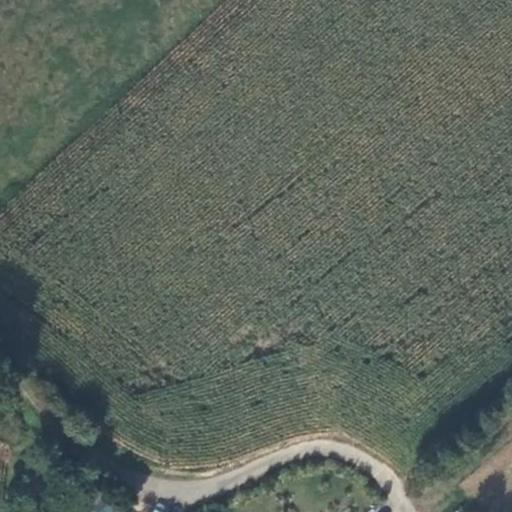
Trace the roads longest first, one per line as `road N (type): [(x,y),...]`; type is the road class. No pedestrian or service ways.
road 1 (unclassified): [(408,511),(393,484),(339,444),(184,495),(88,464)]
road 2 (track): [(0,380),(88,464)]
